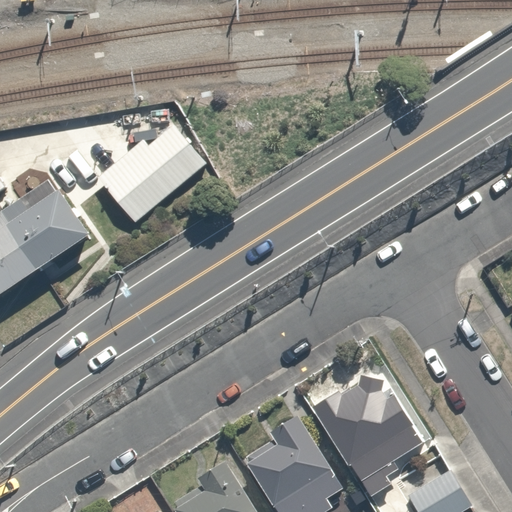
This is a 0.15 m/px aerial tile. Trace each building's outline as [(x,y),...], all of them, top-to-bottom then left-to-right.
[(133,218),(204,162),(169,118),(98,174),(133,218)] [(0,291),(89,236),(57,184),(0,219),(0,291)] [(374,360),(309,403),(368,491),(403,467),(396,456),(425,437),(374,360)] [(325,495),(344,483),(298,408),(269,425),(276,437),(243,457),(277,511),(316,511),(331,503),(325,495)] [(204,480),(172,504),(178,511),(259,511),(218,456),(198,472),(204,480)] [(406,493),(417,511),(453,511),(473,500),(452,465),(406,493)]
